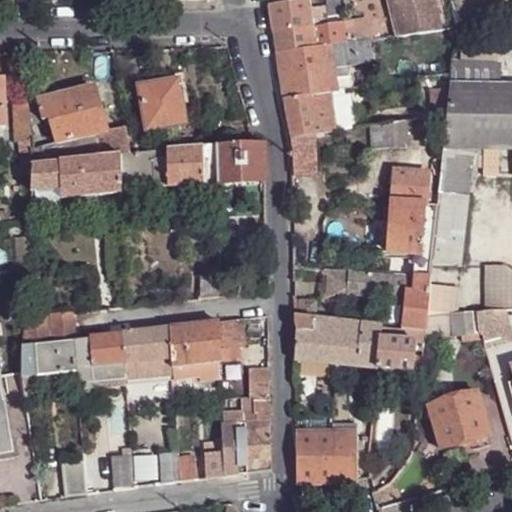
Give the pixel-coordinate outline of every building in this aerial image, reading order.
[(268,6),(273,34),(327,27),(326,18),(326,17),(321,18),(319,8),(310,10),(308,0),(307,0),(268,6)] [(388,0),(396,38),(440,32),(433,0),(388,0)] [(343,24),(345,45),(353,44),(369,41),(367,21),(343,24)] [(273,34),(276,54),(330,46),(345,45),(343,24),(327,27),(273,34)] [(369,41),(353,44),(356,66),(374,63),(369,41)] [(345,45),(330,46),(333,67),(340,67),(356,66),(353,44),(345,45)] [(276,54),(283,100),(329,94),(337,92),(335,79),(333,67),(330,46),(276,54)] [(460,89),(498,89),(498,66),(453,66),(453,88),(460,89)] [(335,79),(337,92),(350,90),(366,88),(365,78),(350,80),(350,76),(335,79)] [(138,86),(145,131),(186,124),(178,79),(138,86)] [(55,144),(95,135),(106,131),(106,130),(94,88),(38,102),(42,121),(48,120),(55,144)] [(443,150),(511,150),(511,89),(498,89),(460,89),(453,88),(449,88),(446,117),(445,127),(443,150)] [(329,94),(336,132),(356,130),(350,90),(337,92),(329,94)] [(283,100),(289,139),(308,137),(336,132),(329,94),(283,100)] [(38,102),(26,105),(28,125),(42,121),(38,102)] [(28,125),(26,105),(12,107),(16,137),(30,136),(28,125)] [(430,130),(445,127),(446,117),(427,120),(430,130)] [(405,123),(368,128),(372,152),(408,151),(405,123)] [(98,158),(120,156),(128,155),(123,128),(106,130),(106,131),(95,135),(98,158)] [(55,144),(32,151),(33,165),(98,158),(95,135),(55,144)] [(289,139),(292,154),(306,155),(307,155),(308,137),(289,139)] [(148,144),(149,152),(164,151),(199,147),(198,138),(148,144)] [(215,185),(264,182),(263,142),(253,144),(253,143),(214,147),(215,185)] [(152,189),(215,187),(215,185),(214,147),(199,147),(164,151),(149,152),(128,155),(120,156),(120,166),(140,163),(140,169),(146,169),(146,174),(152,174),(152,189)] [(511,176),(511,150),(443,150),(440,177),(437,207),(436,216),(432,257),(432,261),(431,266),(460,267),(471,168),(483,168),(482,177),(511,176)] [(292,154),(293,164),(297,166),(306,167),(306,155),(292,154)] [(64,215),(121,211),(120,166),(120,156),(98,158),(33,165),(32,192),(35,191),(39,225),(65,221),(64,215)] [(389,254),(422,256),(425,208),(426,176),(393,174),(389,254)] [(431,206),(437,207),(440,177),(433,177),(431,206)] [(422,256),(432,257),(436,216),(431,215),(431,208),(425,208),(422,256)] [(0,223),(10,224),(9,215),(0,215),(0,223)] [(16,257),(28,256),(29,240),(15,241),(16,257)] [(14,269),(15,281),(27,282),(28,256),(16,257),(17,269),(14,269)] [(417,276),(429,277),(431,266),(419,265),(417,276)] [(484,269),(486,313),(495,312),(509,311),(511,310),(511,272),(506,268),(484,269)] [(349,271),(323,269),(322,301),(347,303),(347,296),(349,271)] [(201,301),(220,298),(219,288),(219,270),(200,270),(201,301)] [(414,276),(349,271),(347,296),(390,300),(389,306),(403,307),(405,292),(413,292),(414,276)] [(424,333),(426,319),(428,287),(429,277),(417,276),(414,276),(413,292),(405,292),(403,307),(401,331),(424,333)] [(44,283),(27,282),(26,316),(43,316),(44,283)] [(220,298),(245,295),(243,285),(219,288),(220,298)] [(428,287),(426,319),(450,316),(456,316),(457,290),(428,287)] [(293,319),(316,322),(316,303),(293,302),(293,319)] [(511,343),(511,321),(509,311),(495,312),(503,339),(485,343),(488,351),(511,343)] [(503,339),(495,312),(486,313),(477,314),(479,333),(484,338),(485,343),(503,339)] [(479,333),(477,314),(456,316),(450,316),(453,336),(479,333)] [(43,316),(26,316),(24,346),(36,345),(74,342),(74,315),(43,316)] [(453,336),(450,316),(426,319),(424,333),(423,340),(453,336)] [(336,365),(340,324),(316,322),(293,319),(293,323),(296,332),(294,361),(332,365),(336,365)] [(245,322),(220,326),(221,363),(221,366),(243,364),(242,352),(246,352),(245,322)] [(219,323),(170,329),(173,369),(199,367),(221,363),(220,326),(219,323)] [(341,366),(376,369),(380,329),(340,324),(336,365),(341,366)] [(170,329),(123,336),(127,384),(174,382),(173,369),(170,329)] [(401,372),(419,373),(421,357),(422,351),(423,340),(424,333),(401,331),(380,329),(376,369),(375,383),(374,384),(399,387),(401,372)] [(123,336),(74,342),(76,373),(79,390),(96,388),(96,387),(127,384),(123,336)] [(74,342),(36,345),(39,377),(76,373),(74,342)] [(36,345),(24,346),(22,378),(28,378),(39,377),(36,345)] [(221,366),(221,363),(199,367),(201,379),(202,382),(222,380),(221,366)] [(199,367),(173,369),(174,382),(201,379),(199,367)] [(271,473),(269,372),(251,373),(253,415),(243,416),(247,476),(271,473)] [(0,456),(4,456),(13,455),(10,441),(5,402),(2,402),(0,386),(0,376),(1,377),(0,373),(0,456)] [(472,394),(463,397),(428,407),(441,450),(489,436),(477,393),(472,394)] [(136,399),(128,400),(129,416),(137,415),(136,399)] [(244,414),(222,413),(223,453),(223,478),(247,476),(243,416),(244,414)] [(299,484),(332,483),(332,433),(327,434),(327,425),(306,425),(307,434),(295,435),(296,480),(299,484)] [(355,425),(332,425),(332,433),(355,433),(355,425)] [(356,437),(355,433),(332,433),(332,483),(353,483),(355,479),(356,467),(356,437)] [(10,441),(13,455),(4,456),(0,456),(0,462),(19,460),(16,440),(10,441)] [(223,478),(223,453),(206,455),(206,480),(223,478)] [(179,460),(178,454),(160,454),(161,486),(180,484),(179,460)] [(134,490),(131,457),(113,458),(115,483),(116,492),(134,490)] [(194,458),(179,460),(180,484),(196,482),(194,458)] [(85,496),(82,462),(62,464),(66,499),(85,496)] [(145,480),(144,470),(136,471),(136,481),(145,480)]
